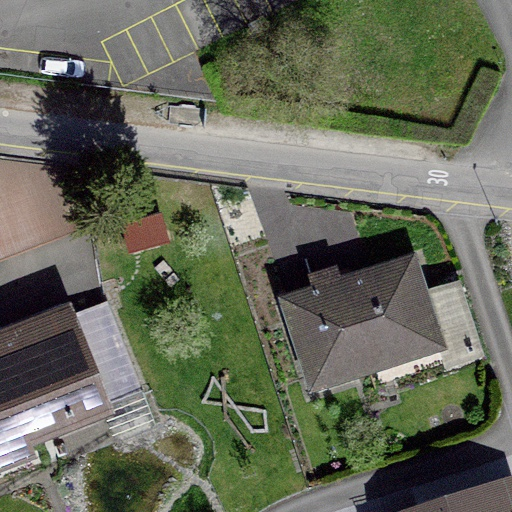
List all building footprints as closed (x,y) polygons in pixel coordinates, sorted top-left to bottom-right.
[(0,257),(92,222),(99,170),(0,158),(0,257)] [(159,217),(124,227),(130,250),(165,240),(159,217)] [(286,302),(313,387),(440,346),(446,364),(477,353),(456,286),(424,296),(412,261),(286,302)] [(67,318),(0,342),(0,380),(8,401),(5,403),(21,441),(141,394),(105,305),(67,318)] [(8,401),(0,380),(0,461),(26,452),(21,441),(5,403),(8,401)] [(508,511),(502,491),(438,511),(508,511)]
